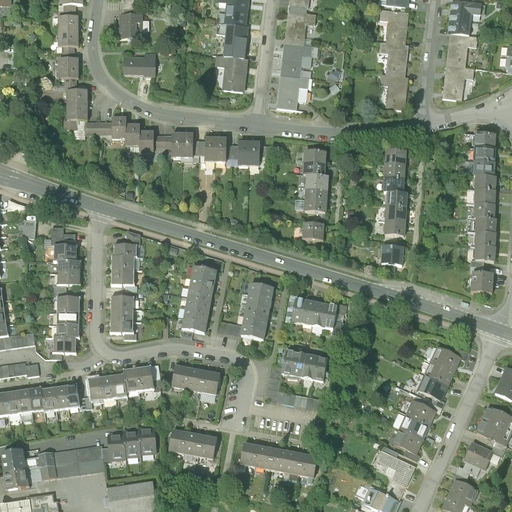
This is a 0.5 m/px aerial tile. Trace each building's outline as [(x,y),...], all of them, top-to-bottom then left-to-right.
[(82,9),(81,0),(61,0),(61,10),(82,9)] [(249,0),(216,0),(216,6),(225,7),(223,28),(246,31),(249,0)] [(289,0),(288,11),(306,13),(308,13),(309,0),(289,0)] [(409,12),(409,0),(386,0),(386,10),(409,12)] [(452,6),(449,38),(470,40),(472,22),(480,23),(482,9),(452,6)] [(386,48),(405,50),(409,18),(380,15),(379,25),(388,26),(386,48)] [(77,31),(77,16),(56,16),(57,32),(77,31)] [(306,18),(288,16),(284,49),(304,51),(306,29),(314,30),(316,19),(306,18)] [(142,44),(142,20),(118,20),(118,44),(142,44)] [(249,31),(246,31),(223,28),(216,27),(215,38),(225,39),(222,61),(245,63),(249,31)] [(77,47),(77,31),(57,32),(57,47),(77,47)] [(449,38),(446,71),(466,72),(468,52),(477,53),(478,41),(470,40),(449,38)] [(385,80),(405,82),(409,51),(405,50),(386,48),(381,47),(379,58),(388,59),(385,80)] [(312,52),(304,51),(284,49),(280,80),(300,82),(303,61),(311,62),(312,52)] [(123,62),(123,81),(155,81),(155,57),(144,57),(144,62),(123,62)] [(56,80),(77,79),(77,58),(56,58),(56,80)] [(247,64),(245,63),(222,61),(216,60),(215,70),(224,71),(221,93),(244,96),(247,64)] [(443,104),(462,106),(464,83),(473,84),(474,73),(466,72),(446,71),(443,104)] [(309,83),(300,82),(280,80),(277,113),(296,115),(298,92),(308,93),(309,83)] [(408,83),(405,82),(385,80),(380,80),(379,90),(388,91),(385,113),(405,115),(408,83)] [(65,90),(65,106),(86,105),(86,90),(65,90)] [(65,106),(65,121),(84,121),(86,121),(86,105),(65,106)] [(110,118),(110,123),(110,136),(110,139),(125,139),(125,124),(124,118),(110,118)] [(84,137),(84,124),(84,121),(65,121),(60,121),(60,131),(72,131),(72,144),(84,144),(84,137)] [(110,123),(84,124),(84,137),(110,136),(110,123)] [(137,124),(125,124),(125,139),(125,146),(138,146),(137,131),(137,124)] [(152,131),(137,131),(138,146),(138,154),(152,153),(152,149),(152,137),(152,131)] [(181,133),(170,133),(170,137),(170,149),(170,159),(181,159),(181,133)] [(192,133),(181,133),(181,159),(193,159),(192,156),(192,142),(192,133)] [(475,133),(474,147),(495,148),(496,134),(475,133)] [(215,136),(204,136),(204,142),(204,156),(204,162),(215,162),(215,136)] [(225,136),(215,136),(215,162),(225,162),(225,146),(225,136)] [(170,137),(152,137),(152,149),(170,149),(170,137)] [(248,141),(237,140),(237,146),(237,165),(248,165),(248,141)] [(259,141),(248,141),(248,165),(259,166),(259,162),(259,146),(259,141)] [(204,142),(192,142),(192,156),(204,156),(204,142)] [(237,146),(225,146),(225,162),(225,165),(237,165),(237,146)] [(273,147),(259,146),(259,162),(273,162),(273,147)] [(474,147),(473,161),(495,162),(495,148),(474,147)] [(384,149),(384,163),(405,164),(406,150),(384,149)] [(297,162),(326,164),(326,152),(298,150),(297,162)] [(473,176),(475,176),(494,178),(495,162),(473,161),(473,176)] [(305,174),(325,176),(326,164),(297,162),(297,174),(305,174)] [(384,163),(383,177),(405,178),(405,164),(384,163)] [(327,188),(328,176),(325,176),(305,174),(304,187),(327,188)] [(474,191),(475,191),(495,192),(496,178),(494,178),(475,176),(474,191)] [(383,177),(382,191),(385,191),(404,192),(405,178),(383,177)] [(327,201),(327,188),(304,187),(303,199),(327,201)] [(385,191),(384,205),(406,206),(406,192),(404,192),(385,191)] [(475,191),(474,204),(495,205),(496,192),(495,192),(475,191)] [(326,213),(327,201),(303,199),(303,212),(326,213)] [(473,219),(475,219),(495,220),(495,205),(474,204),(473,219)] [(384,205),(383,219),(405,221),(406,206),(384,205)] [(383,219),(382,233),(404,235),(405,221),(383,219)] [(474,232),(475,233),(496,234),(497,220),(495,220),(475,219),(474,232)] [(22,239),(34,240),(35,222),(24,221),(22,239)] [(303,223),(301,240),(322,242),(324,224),(303,223)] [(50,246),(53,246),(62,246),(62,241),(75,242),(75,235),(63,235),(63,229),(51,229),(50,246)] [(125,232),(125,245),(135,246),(139,245),(139,236),(125,232)] [(474,246),(475,246),(495,248),(496,234),(475,233),(474,246)] [(125,245),(113,245),(113,258),(133,258),(135,258),(135,246),(125,245)] [(62,246),(53,246),(53,262),(56,262),(75,262),(75,246),(62,246)] [(381,264),(402,265),(403,247),(382,246),(381,264)] [(475,246),(474,262),(483,263),(495,264),(496,248),(495,248),(475,246)] [(113,258),(110,258),(110,272),(133,272),(133,258),(113,258)] [(75,262),(56,262),(56,274),(79,275),(79,262),(75,262)] [(472,275),(483,275),(483,263),(474,262),(471,262),(470,275),(472,275)] [(214,282),(216,271),(192,266),(190,277),(214,282)] [(133,272),(110,272),(110,287),(124,287),(133,287),(133,272)] [(79,287),(79,275),(56,274),(56,286),(79,287)] [(472,275),(471,295),(492,296),(494,276),(483,275),(472,275)] [(212,292),(214,282),(190,277),(188,288),(212,292)] [(271,299),(273,288),(249,284),(247,294),(271,299)] [(133,287),(124,287),(124,298),(132,298),(136,298),(136,287),(133,287)] [(210,303),(212,292),(188,288),(186,298),(210,303)] [(269,310),(271,299),(247,294),(245,305),(269,310)] [(56,313),(77,314),(78,299),(56,298),(56,313)] [(124,298),(110,298),(109,309),(132,309),(132,298),(124,298)] [(208,314),(210,303),(186,298),(184,309),(208,314)] [(305,301),(294,299),(290,324),(300,326),(305,301)] [(315,303),(305,301),(300,326),(311,328),(315,303)] [(326,305),(315,303),(311,328),(321,329),(326,305)] [(267,320),(269,310),(245,305),(243,316),(267,320)] [(336,307),(326,305),(321,329),(332,331),(336,307)] [(132,322),(132,309),(109,309),(109,322),(132,322)] [(206,324),(208,314),(184,309),(182,320),(206,324)] [(56,325),(77,326),(77,314),(56,313),(56,325)] [(265,331),(267,320),(243,316),(241,326),(265,331)] [(204,335),(206,324),(182,320),(179,330),(190,332),(204,335)] [(132,335),(132,322),(109,322),(109,334),(123,335),(132,335)] [(74,338),(77,338),(77,326),(56,325),(55,338),(74,338)] [(219,333),(238,337),(240,329),(220,325),(219,333)] [(263,341),(265,331),(241,326),(240,329),(238,337),(263,341)] [(33,335),(7,338),(0,339),(0,350),(34,346),(33,335)] [(74,355),(74,338),(55,338),(52,338),(51,355),(74,355)] [(452,354),(461,358),(466,360),(470,351),(456,345),(452,354)] [(454,373),(461,358),(452,354),(436,347),(430,362),(454,373)] [(281,375),(280,376),(291,378),(296,354),(285,352),(281,375)] [(296,354),(291,378),(303,380),(307,356),(296,354)] [(307,356),(303,380),(312,382),(317,357),(307,356)] [(317,357),(312,382),(323,384),(327,359),(317,357)] [(448,387),(454,373),(430,362),(423,376),(448,387)] [(24,364),(0,367),(0,379),(26,376),(26,379),(39,377),(38,365),(25,367),(24,364)] [(190,369),(175,367),(171,389),(186,391),(190,369)] [(150,368),(136,370),(139,392),(153,390),(150,368)] [(511,370),(506,368),(493,394),(511,402),(511,370)] [(204,372),(190,369),(186,391),(200,394),(204,372)] [(136,370),(122,371),(122,376),(124,394),(139,392),(136,370)] [(219,375),(204,372),(200,394),(215,397),(219,375)] [(277,394),(280,376),(281,375),(270,373),(265,403),(311,412),(313,400),(277,394)] [(110,378),(113,399),(125,398),(124,394),(122,376),(110,378)] [(441,402),(448,387),(423,376),(417,391),(432,398),(441,402)] [(98,379),(101,401),(113,399),(110,378),(98,379)] [(90,399),(90,402),(101,401),(98,379),(87,380),(90,399)] [(67,410),(78,409),(77,400),(75,386),(64,388),(67,410)] [(55,412),(67,410),(64,388),(52,390),(55,412)] [(39,389),(28,390),(31,413),(42,412),(39,391),(39,389)] [(28,390),(16,392),(19,415),(31,413),(28,390)] [(42,413),(55,412),(52,390),(39,391),(42,412),(42,413)] [(16,392),(4,393),(7,416),(19,415),(16,392)] [(427,409),(437,413),(443,416),(447,405),(441,402),(432,398),(427,409)] [(90,399),(77,400),(78,409),(79,412),(91,411),(90,402),(90,399)] [(430,427),(437,413),(427,409),(412,402),(405,416),(430,427)] [(511,418),(508,417),(487,407),(481,420),(511,434),(511,433),(511,418)] [(424,442),(430,427),(405,416),(399,430),(424,442)] [(506,447),(511,434),(481,420),(475,434),(506,447)] [(140,456),(156,455),(154,429),(138,430),(139,432),(140,456)] [(417,456),(424,442),(399,430),(392,445),(409,452),(417,456)] [(186,434),(172,431),(167,453),(182,456),(186,434)] [(140,456),(139,432),(124,432),(124,435),(125,458),(140,458),(140,456)] [(201,437),(186,434),(182,456),(197,459),(201,437)] [(125,458),(124,435),(108,436),(109,450),(109,461),(110,462),(125,461),(125,458)] [(216,439),(201,437),(197,459),(212,461),(216,439)] [(479,470),(485,473),(493,455),(494,452),(492,452),(472,443),(463,463),(465,464),(463,471),(470,474),(477,477),(479,470)] [(506,447),(495,443),(492,452),(494,452),(493,455),(501,459),(506,447)] [(258,447),(243,444),(239,466),(253,469),(258,447)] [(272,450),(258,447),(253,469),(268,472),(272,450)] [(38,458),(39,461),(42,483),(104,474),(104,466),(102,451),(101,449),(38,458)] [(110,465),(110,462),(109,461),(109,450),(102,451),(104,466),(110,465)] [(287,453),(272,450),(268,472),(283,475),(287,453)] [(421,458),(417,456),(409,452),(407,458),(419,463),(421,458)] [(302,456),(287,453),(283,475),(298,478),(302,456)] [(4,476),(25,473),(23,463),(22,454),(1,457),(4,476)] [(400,504),(415,469),(380,454),(375,464),(395,473),(384,497),(400,504)] [(317,458),(302,456),(298,478),(313,480),(317,458)] [(25,473),(40,471),(39,461),(23,463),(25,473)] [(465,485),(470,474),(463,471),(460,469),(455,481),(465,485)] [(40,471),(25,473),(27,485),(42,483),(40,471)] [(6,494),(27,491),(27,485),(25,473),(4,476),(6,494)] [(465,485),(455,481),(448,497),(471,507),(478,491),(465,485)] [(155,511),(152,484),(107,491),(109,511),(155,511)] [(395,511),(400,504),(384,497),(369,490),(361,508),(370,511),(395,511)] [(53,497),(27,500),(28,511),(58,511),(57,504),(54,505),(53,497)] [(443,511),(468,511),(471,507),(448,497),(441,511),(443,511)] [(30,511),(29,502),(15,504),(0,506),(0,511),(30,511)]
